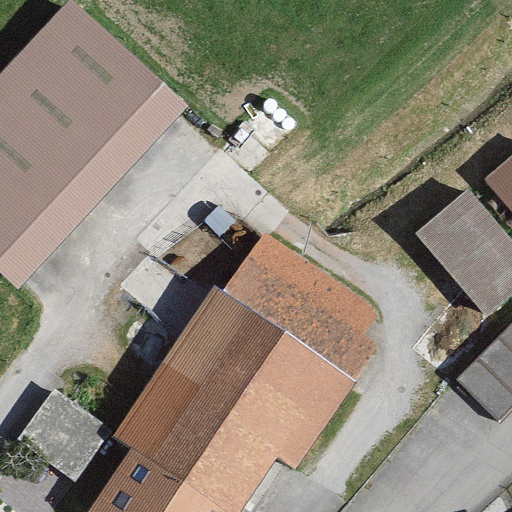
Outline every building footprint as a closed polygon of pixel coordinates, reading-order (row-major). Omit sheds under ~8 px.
[(83,0),(37,0),(0,41),(0,254),(30,281),(195,100),(83,0)] [(511,153),(485,176),(511,208),(511,153)] [(511,297),(511,233),(476,192),(427,234),(494,313),(511,297)] [(390,322),(256,236),(227,282),(219,277),(117,436),(133,446),(96,504),(108,511),(237,511),(274,456),(295,469),(390,322)] [(511,408),(511,323),(460,378),(502,419),(511,408)] [(85,462),(102,413),(45,392),(27,441),(85,462)]
